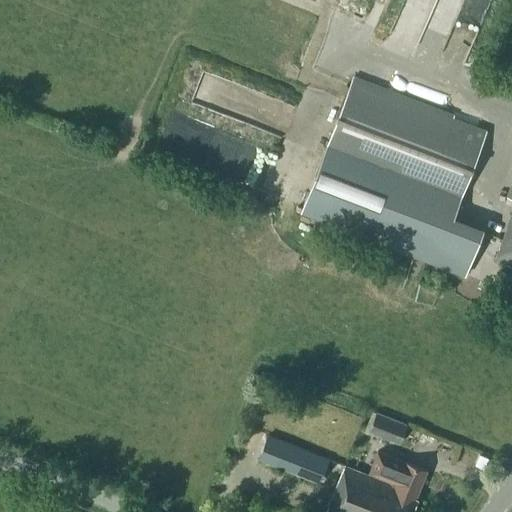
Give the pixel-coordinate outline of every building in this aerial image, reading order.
[(465,275),(482,229),(452,218),(486,131),(352,79),(323,154),(389,179),(366,238),(465,275)] [(511,185),(507,198),(511,199),(511,216),(495,260),(511,266),(511,185)] [(407,423),(377,411),(368,430),(399,443),(407,423)] [(259,460),(318,483),(327,459),(268,437),(259,460)] [(391,484),(344,466),(326,511),(411,511),(417,499),(415,499),(426,470),(404,461),(404,463),(377,452),(368,474),(392,483),(391,484)]
